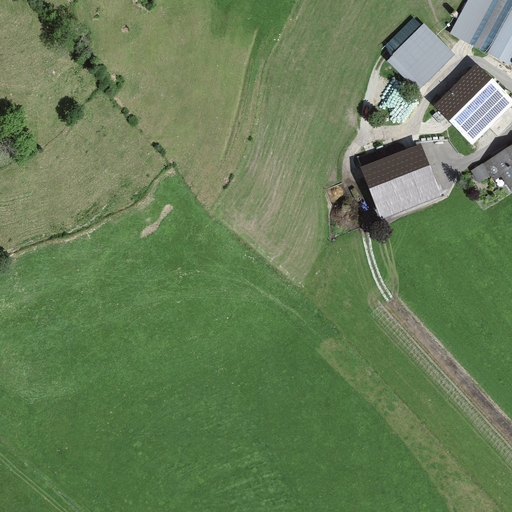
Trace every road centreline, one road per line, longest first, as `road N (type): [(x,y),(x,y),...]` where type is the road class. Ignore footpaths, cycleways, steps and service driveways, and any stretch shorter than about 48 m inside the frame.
road 1 (track): [(410,26),(370,83),(364,140),(350,151),(345,171),(354,199)]
road 2 (track): [(511,83),(482,61),(459,65),(413,124),(364,140)]
